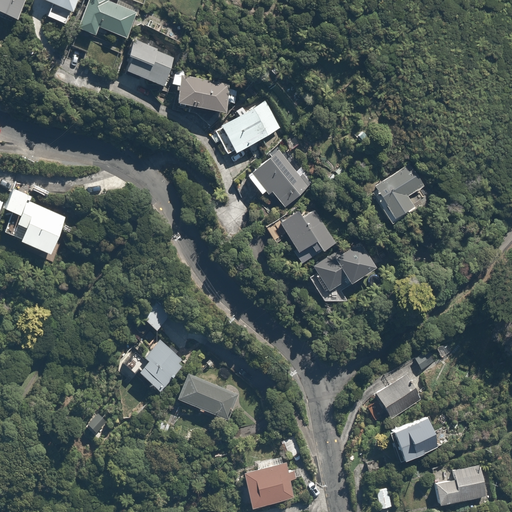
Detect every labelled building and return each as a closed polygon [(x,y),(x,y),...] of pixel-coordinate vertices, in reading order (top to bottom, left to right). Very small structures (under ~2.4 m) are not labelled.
[(0,0),(0,14),(18,21),(25,0),(0,0)] [(42,0),(73,12),(77,0),(42,0)] [(136,9),(114,0),(86,0),(75,29),(94,37),(97,28),(124,39),(136,9)] [(143,9),(135,24),(176,46),(184,31),(143,9)] [(176,54),(132,38),(125,57),(130,59),(125,72),(164,87),(176,54)] [(203,111),(201,123),(215,126),(217,113),(224,114),(225,102),(235,104),(236,96),(227,94),(228,85),(184,78),(184,73),(175,71),(172,86),(175,86),(172,106),(203,111)] [(257,104),(256,101),(218,125),(220,129),(214,132),(224,154),(230,151),(231,151),(233,155),(280,131),(279,129),(268,103),(266,100),(257,104)] [(278,151),(246,176),(261,195),(266,191),(280,209),(311,184),(303,174),(299,177),(278,151)] [(425,183),(409,161),(370,189),(393,222),(414,207),(406,197),(425,183)] [(31,197),(12,189),(2,211),(10,214),(2,232),(19,240),(18,242),(48,254),(64,218),(28,203),(31,197)] [(298,211),(279,224),(298,253),(308,246),(314,255),(335,241),(314,211),(303,218),(298,211)] [(281,235),(273,223),(264,229),(272,241),(281,235)] [(374,267),(355,241),(310,268),(324,290),(341,280),(344,285),(374,267)] [(152,303),(139,317),(154,330),(167,316),(152,303)] [(132,321),(124,332),(138,342),(132,350),(138,354),(135,358),(143,364),(135,375),(158,392),(182,359),(132,321)] [(443,340),(433,346),(439,357),(449,351),(443,340)] [(427,349),(413,358),(421,370),(436,361),(427,349)] [(185,373),(174,399),(226,421),(237,394),(185,373)] [(405,375),(374,393),(388,419),(420,401),(405,375)] [(94,434),(104,422),(93,413),(83,425),(94,434)] [(427,415),(389,429),(400,461),(439,447),(427,415)] [(288,438),(277,443),(285,458),(296,453),(288,438)] [(248,511),(292,501),(288,481),(293,480),(290,469),(285,471),(282,457),(256,463),(257,467),(239,471),(248,511)] [(380,461),(366,463),(367,475),(382,473),(380,461)] [(433,483),(437,506),(483,498),(478,466),(451,470),(452,479),(433,483)] [(388,486),(374,489),(378,511),(392,509),(388,486)]
